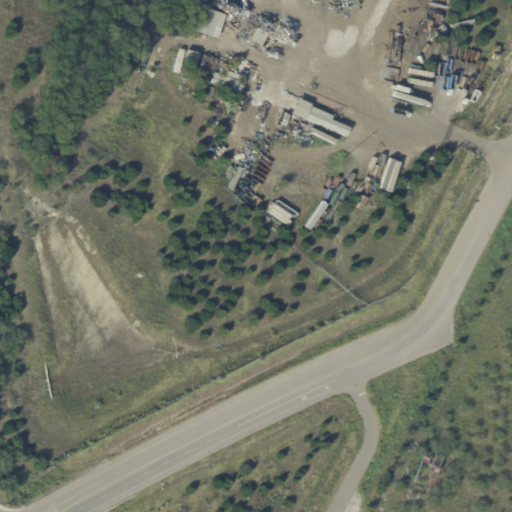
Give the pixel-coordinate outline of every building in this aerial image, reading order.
[(207,10),(224,16),(215,40),(192,32),(200,8),(207,10)] [(104,38),(112,17),(131,24),(129,30),(137,32),(131,48),(104,38)] [(257,50),(245,44),(253,28),(265,34),(257,50)] [(181,63),(185,51),(199,55),(195,67),(181,63)] [(125,93),(152,56),(160,62),(133,99),(125,93)] [(331,116),(329,120),(347,128),(344,137),(331,132),(328,138),(306,129),(309,122),(302,119),(302,120),(288,115),(295,99),(309,105),(308,107),(331,116)] [(57,158),(45,180),(37,175),(48,154),(57,158)] [(401,488),(421,450),(437,459),(418,497),(401,488)]
